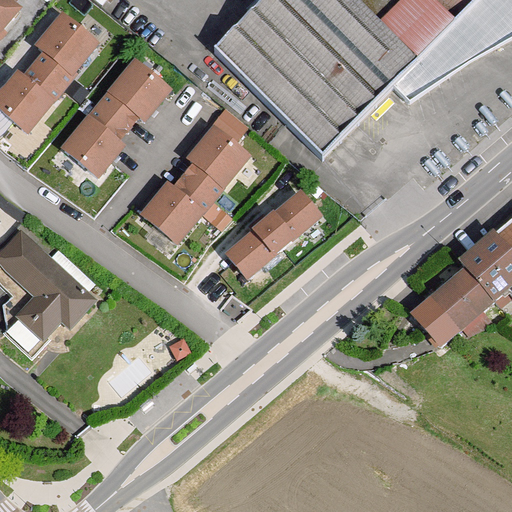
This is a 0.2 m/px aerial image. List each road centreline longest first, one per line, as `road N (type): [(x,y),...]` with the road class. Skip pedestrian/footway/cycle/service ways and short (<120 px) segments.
road 1 (residential): [(265,360),(0,175)]
road 2 (tertiary): [(265,360),(511,152)]
road 3 (tertiary): [(85,511),(265,360)]
road 4 (unknown): [(187,306),(301,153)]
road 5 (unknown): [(92,240),(201,97)]
